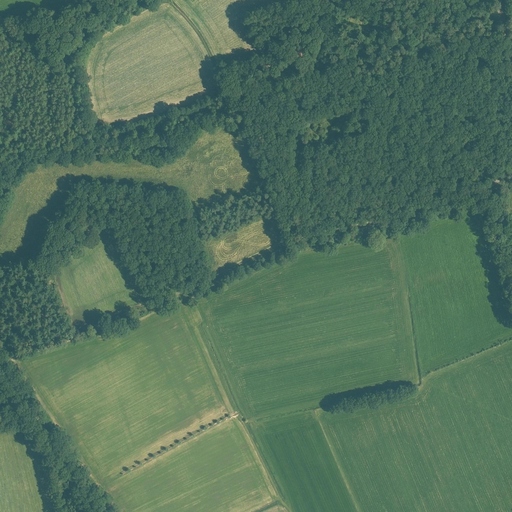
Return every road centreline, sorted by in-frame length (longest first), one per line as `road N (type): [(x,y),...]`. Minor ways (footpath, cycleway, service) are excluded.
road 1 (track): [(100,511),(0,359)]
road 2 (unclassified): [(511,283),(486,201),(490,184),(511,170)]
